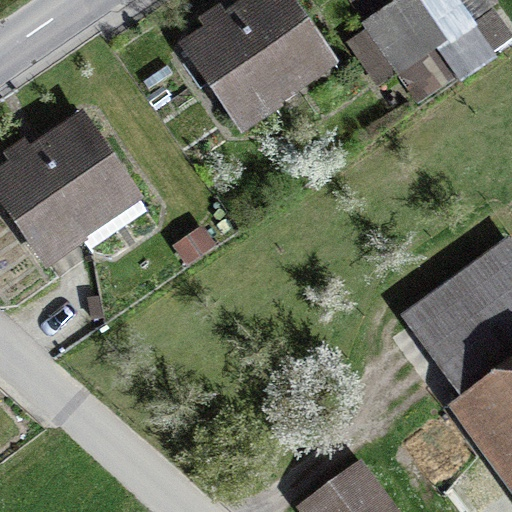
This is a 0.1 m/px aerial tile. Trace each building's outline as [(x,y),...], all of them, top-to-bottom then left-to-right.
[(269,91),(325,51),(289,0),(257,0),(185,50),(240,128),(277,103),(269,91)] [(423,57),(447,40),(419,0),(399,0),(388,8),(423,57)] [(456,0),(419,0),(447,40),(472,23),(456,0)] [(398,74),(423,57),(388,8),(364,25),(398,74)] [(74,225),(130,187),(84,120),(0,176),(0,196),(45,263),(82,237),(74,225)] [(203,226),(173,246),(186,265),(216,245),(203,226)] [(463,286),(416,320),(511,453),(511,295),(484,315),(463,286)] [(309,511),(310,511),(387,511),(359,474),(309,511)]
